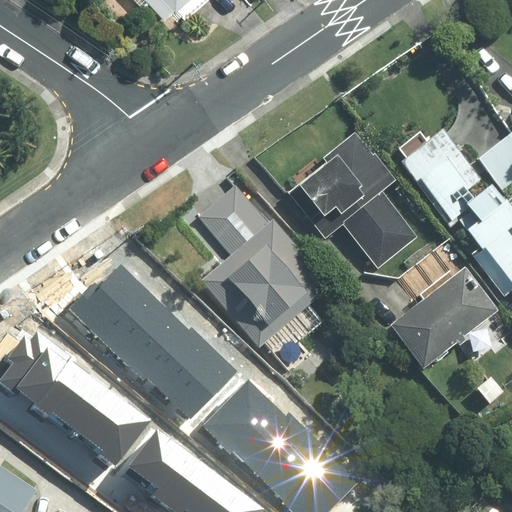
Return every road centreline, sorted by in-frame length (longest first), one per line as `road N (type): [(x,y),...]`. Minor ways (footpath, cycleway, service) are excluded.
road 1 (tertiary): [(364,0),(159,143)]
road 2 (residential): [(159,143),(0,25)]
road 3 (tertiary): [(159,143),(0,251)]
